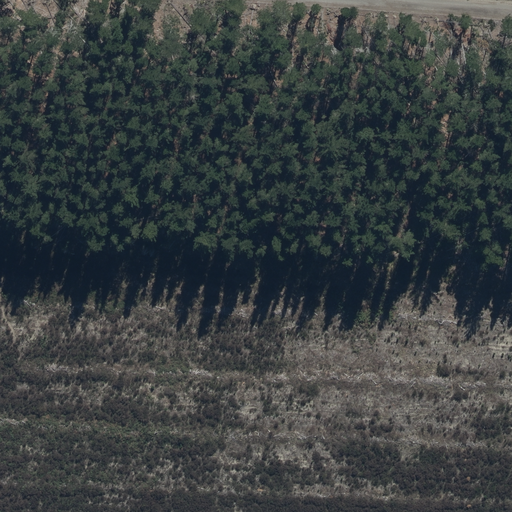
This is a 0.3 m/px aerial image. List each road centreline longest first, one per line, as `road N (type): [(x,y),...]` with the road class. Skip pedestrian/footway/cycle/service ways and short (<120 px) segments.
road 1 (unknown): [(0,178),(78,189),(106,135),(96,0)]
road 2 (track): [(350,0),(511,10)]
